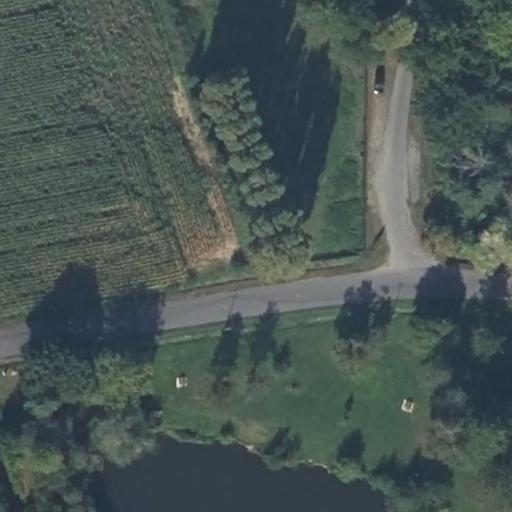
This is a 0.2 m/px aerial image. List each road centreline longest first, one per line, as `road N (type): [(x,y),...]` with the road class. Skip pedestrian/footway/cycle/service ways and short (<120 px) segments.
road 1 (unclassified): [(0,354),(429,279),(511,285)]
road 2 (unknown): [(403,284),(401,126),(411,0)]
